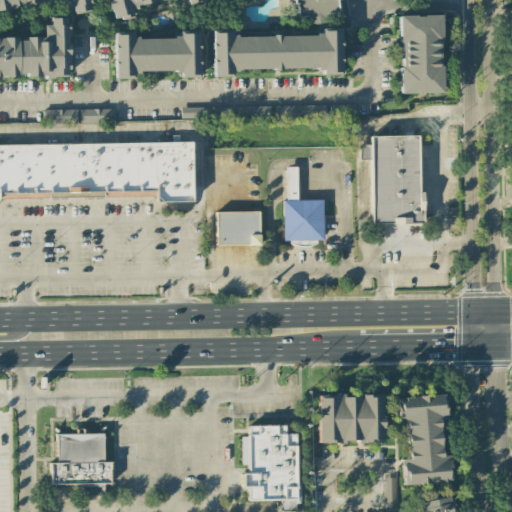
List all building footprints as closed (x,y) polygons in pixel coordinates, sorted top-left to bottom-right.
[(0,0),(0,8),(45,2),(45,1),(51,0),(63,0),(64,8),(71,7),(72,14),(89,11),(87,0),(0,0)] [(106,0),(110,21),(132,17),(130,7),(167,0),(186,0),(188,4),(207,0),(206,0),(106,0)] [(336,0),(294,0),(296,18),(307,17),(308,23),(339,20),(336,0)] [(398,16),(400,94),(441,93),(439,15),(398,16)] [(0,77),(68,77),(67,18),(49,18),(49,25),(42,26),(43,38),(17,39),(17,38),(0,38),(0,77)] [(341,71),(340,28),(320,29),(320,35),(212,36),(212,72),(341,71)] [(114,79),(136,79),(136,74),(199,73),(198,31),(177,31),(177,39),(135,39),(134,32),(113,32),(114,79)] [(274,106),(275,122),(298,122),(298,118),(326,117),(325,105),(274,106)] [(355,105),(330,105),(330,117),(355,117),(355,105)] [(235,107),(235,121),(271,120),(271,106),(235,107)] [(180,108),(181,118),(231,118),(231,107),(180,108)] [(79,110),(80,123),(114,122),(114,109),(79,110)] [(78,110),(43,111),(43,124),(79,123),(78,110)] [(419,136),(369,137),(369,145),(359,146),(359,159),(370,159),(371,224),(420,224),(419,136)] [(0,146),(190,142),(191,201),(156,202),(155,193),(0,193),(0,146)] [(322,200),(296,201),(296,167),(285,167),(286,201),(281,201),(282,241),(322,240),(322,200)] [(259,245),(258,212),(215,213),(216,246),(259,245)] [(382,442),(381,395),(317,396),(317,443),(382,442)] [(402,485),(450,482),(449,455),(440,456),(438,415),(444,415),(443,395),(396,398),(397,424),(405,424),(407,459),(401,459),(402,485)] [(247,501),(282,501),(282,510),(296,510),(295,434),(285,434),(284,426),(249,426),(249,436),(241,436),(241,465),(247,465),(247,475),(241,475),(241,488),(247,487),(247,501)] [(49,463),(50,485),(110,484),(110,462),(103,462),(102,434),(56,435),(57,463),(49,463)] [(395,478),(384,478),(384,508),(395,508),(395,478)] [(417,502),(418,511),(452,511),(449,497),(417,502)]
